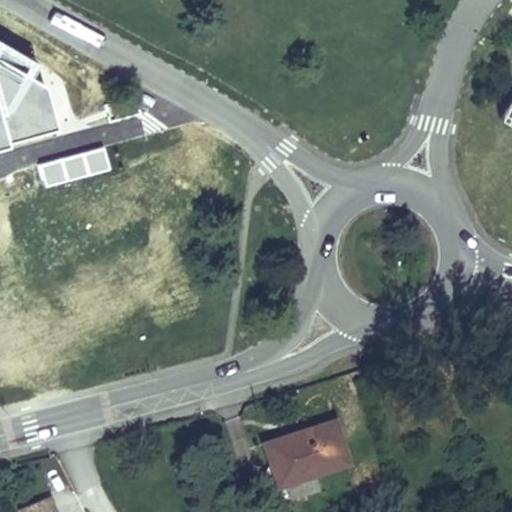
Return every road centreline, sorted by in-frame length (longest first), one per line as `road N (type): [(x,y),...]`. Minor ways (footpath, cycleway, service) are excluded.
road 1 (tertiary): [(0,434),(280,361)]
road 2 (tertiary): [(455,232),(415,188),(370,185),(350,194),(321,228),(319,273)]
road 3 (unknown): [(189,94),(154,131),(67,166)]
